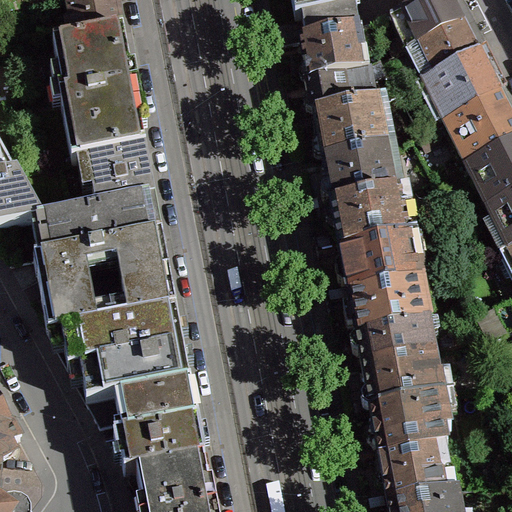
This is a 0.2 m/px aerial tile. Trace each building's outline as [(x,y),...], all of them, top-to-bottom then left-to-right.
[(302,22),(307,44),(357,35),(359,34),(355,14),(356,12),(353,0),(290,0),(295,24),(302,22)] [(413,52),(462,27),(448,0),(438,0),(417,11),(403,17),(416,43),(410,46),(413,52)] [(411,0),(417,11),(438,0),(411,0)] [(422,54),(435,80),(478,58),(462,27),(413,52),(408,54),(394,61),(380,68),(386,81),(401,74),(400,72),(413,66),(410,60),(422,54)] [(71,165),(145,151),(133,89),(123,35),(70,45),(53,48),(61,91),(57,91),(71,165)] [(307,82),(308,85),(361,75),(359,60),(361,58),(357,35),(307,44),(300,45),(305,69),(302,69),(299,73),(301,80),(305,83),(307,82)] [(402,41),(387,48),(394,61),(408,54),(402,41)] [(499,99),(478,58),(435,80),(423,86),(429,97),(440,91),(456,121),(499,99)] [(369,74),(361,75),(308,85),(310,99),(305,104),(306,111),(313,114),(313,116),(375,104),(369,74)] [(465,169),(511,145),(511,124),(499,99),(456,121),(443,128),(457,156),(458,155),(465,169)] [(322,162),(387,149),(378,104),(375,104),(313,116),(319,144),(316,144),(313,148),(314,156),(318,159),(322,159),(322,162)] [(424,152),(438,144),(433,133),(418,141),(424,152)] [(0,231),(38,224),(43,223),(0,144),(0,231)] [(469,175),(480,169),(498,204),(511,197),(511,145),(465,169),(469,175)] [(331,207),(396,195),(388,149),(387,149),(322,162),(328,189),(324,190),(321,194),(323,202),(327,205),(330,204),(331,207)] [(149,203),(155,202),(153,192),(145,151),(71,165),(72,167),(86,164),(96,213),(149,203)] [(340,254),(409,240),(403,213),(411,212),(407,193),(396,195),(331,207),(331,209),(324,216),(326,226),(335,232),(340,254)] [(511,242),(505,246),(508,252),(511,249),(511,197),(498,204),(511,231),(511,242)] [(45,261),(156,240),(152,219),(149,203),(96,213),(43,223),(38,224),(45,261)] [(34,263),(38,286),(48,336),(61,334),(176,313),(162,239),(156,240),(45,261),(34,263)] [(348,299),(416,286),(426,284),(422,265),(415,266),(410,240),(409,240),(340,254),(342,265),(338,265),(335,270),(338,285),(343,288),(346,287),(348,299)] [(511,249),(508,252),(500,256),(511,280),(511,249)] [(356,339),(429,326),(432,325),(428,309),(421,310),(416,286),(348,299),(350,309),(344,310),(348,330),(354,329),(356,339)] [(511,303),(511,304),(474,323),(487,348),(511,335),(511,303)] [(176,313),(61,334),(68,373),(79,370),(83,388),(86,406),(190,386),(176,313)] [(362,371),(435,357),(429,326),(356,339),(356,341),(355,341),(351,346),(353,354),(358,357),(359,357),(362,371)] [(445,399),(445,398),(441,379),(439,379),(435,357),(362,371),(366,395),(365,396),(361,401),(363,408),(368,411),(369,411),(370,413),(445,399)] [(197,424),(190,386),(86,406),(91,415),(100,431),(120,427),(122,438),(197,424)] [(376,449),(379,462),(444,450),(448,450),(445,435),(451,434),(445,399),(370,413),(372,426),(369,426),(369,430),(368,432),(366,433),(367,440),(368,444),(370,445),(372,447),(373,449),(376,449)] [(9,458),(12,456),(13,452),(14,449),(13,445),(20,441),(6,416),(0,404),(0,511),(13,511),(0,502),(0,487),(1,465),(1,462),(9,458)] [(122,465),(124,476),(135,473),(204,460),(197,424),(122,438),(114,439),(117,456),(120,455),(122,465)] [(384,487),(388,507),(446,496),(443,480),(444,477),(446,476),(449,475),(444,450),(379,462),(381,473),(378,474),(376,477),(377,486),(381,488),(384,487)] [(213,511),(204,460),(135,473),(142,511),(213,511)] [(460,511),(457,494),(446,496),(388,507),(388,511),(460,511)]
